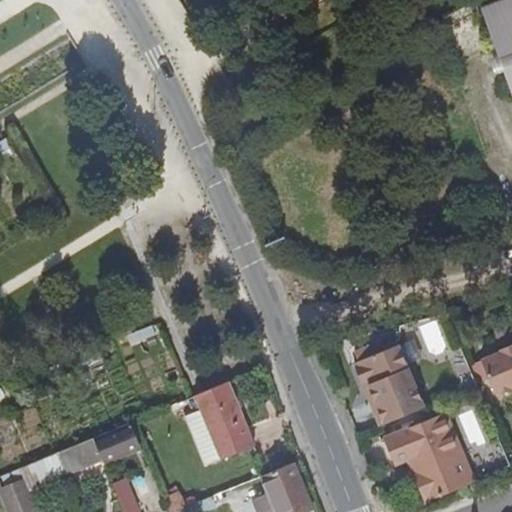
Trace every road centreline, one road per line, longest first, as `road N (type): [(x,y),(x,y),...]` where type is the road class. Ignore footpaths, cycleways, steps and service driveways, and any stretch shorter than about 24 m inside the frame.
road 1 (residential): [(120,0),(208,168),(353,511)]
road 2 (track): [(511,258),(279,327)]
